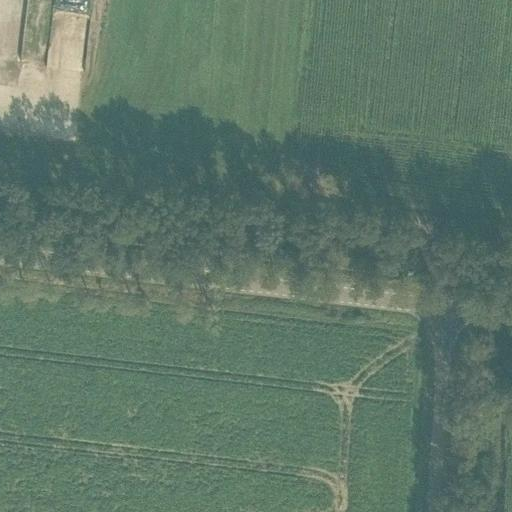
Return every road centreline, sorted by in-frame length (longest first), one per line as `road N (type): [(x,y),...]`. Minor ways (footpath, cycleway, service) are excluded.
road 1 (tertiary): [(0,254),(443,306)]
road 2 (unclassified): [(429,511),(443,306)]
